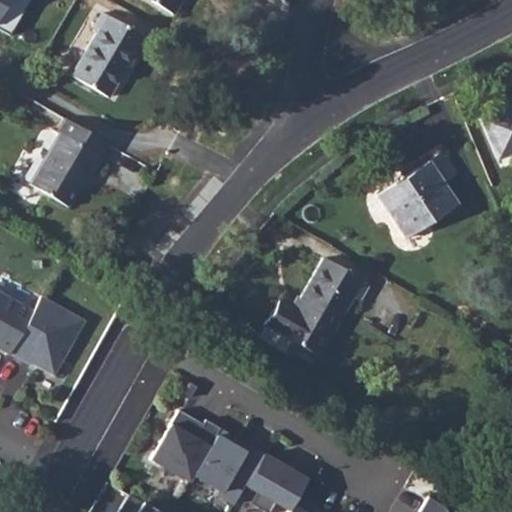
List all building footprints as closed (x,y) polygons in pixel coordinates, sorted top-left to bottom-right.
[(0,0),(0,32),(11,38),(31,0),(0,0)] [(147,0),(169,13),(177,0),(147,0)] [(93,31),(68,74),(105,97),(131,51),(135,54),(144,39),(99,13),(89,28),(93,31)] [(511,104),(479,119),(495,158),(511,150),(511,104)] [(102,141),(63,118),(55,131),(58,133),(28,184),(65,206),(81,178),(85,181),(99,157),(94,153),(102,141)] [(442,151),(376,194),(404,236),(453,204),(440,182),(455,172),(442,151)] [(276,299),(254,337),(279,353),(288,338),(315,354),(349,295),(356,299),(365,283),(319,257),(291,307),(276,299)] [(0,350),(4,353),(6,351),(29,309),(0,291),(0,350)] [(29,309),(6,351),(21,359),(24,355),(30,359),(28,360),(51,373),(81,319),(38,294),(29,309)] [(146,455),(185,477),(189,471),(216,424),(201,415),(199,419),(175,405),(146,455)] [(216,424),(189,471),(216,487),(214,491),(230,500),(241,480),(259,449),(243,440),(239,446),(227,439),(231,433),(216,424)] [(239,446),(243,440),(231,433),(227,439),(239,446)] [(302,474),(259,449),(241,480),(254,488),(247,499),(265,509),(272,498),(284,505),(288,499),(302,474)] [(164,511),(127,490),(115,511),(117,511),(164,511)] [(440,511),(444,506),(441,501),(424,491),(412,511),(440,511)] [(311,511),(310,511),(288,499),(284,505),(280,511),(329,511),(316,504),(311,511)]
